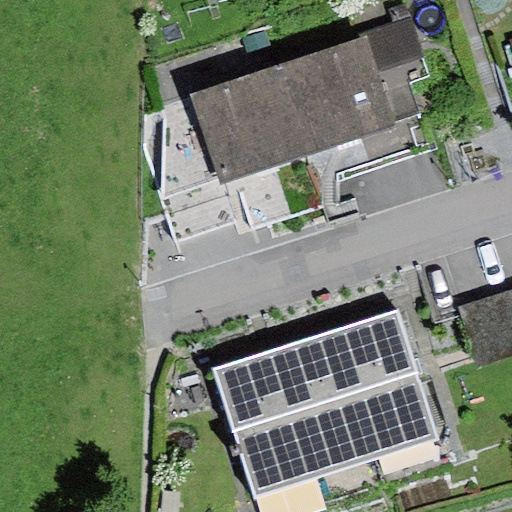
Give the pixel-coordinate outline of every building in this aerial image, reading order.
[(425,76),(410,27),(268,72),(296,165),(402,133),(388,88),(425,76)] [(296,165),(268,72),(188,97),(190,105),(164,113),(187,189),(218,180),(220,188),(296,165)] [(511,302),(460,317),(476,373),(511,362),(511,302)] [(425,453),(389,327),(327,345),(364,471),(425,453)] [(364,471),(327,345),(265,363),(302,489),(364,471)] [(302,489),(265,363),(204,381),(240,506),(302,489)]
